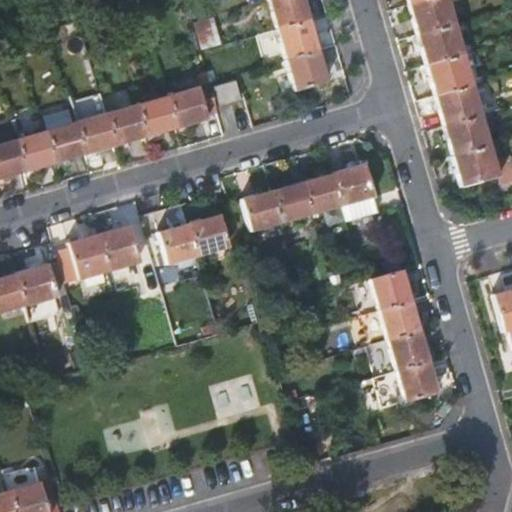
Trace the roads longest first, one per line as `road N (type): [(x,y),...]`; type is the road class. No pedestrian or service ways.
road 1 (residential): [(0,221),(394,108)]
road 2 (residential): [(212,511),(490,432)]
road 3 (residential): [(490,432),(438,247)]
road 4 (residential): [(438,247),(394,108)]
